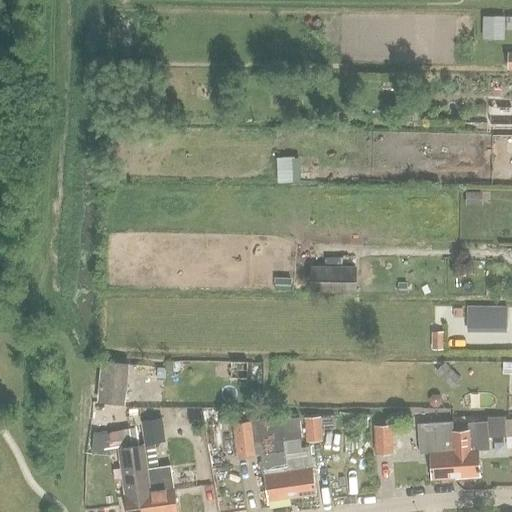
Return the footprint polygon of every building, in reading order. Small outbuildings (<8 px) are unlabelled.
[(505,40),(505,17),(483,17),(483,40),(505,40)] [(405,110),(405,121),(419,121),(418,110),(405,110)] [(278,183),(291,182),(290,159),(277,159),(278,183)] [(469,192),(468,205),(483,205),(484,192),(469,192)] [(326,258),(326,267),(342,267),(342,258),(326,258)] [(326,267),(310,267),(310,295),(356,295),(356,267),(342,267),(326,267)] [(292,279),(275,278),(275,287),(291,287),(292,279)] [(507,307),(487,307),(487,329),(507,329),(507,307)] [(444,332),(432,332),(432,350),(444,350),(444,332)] [(123,405),(127,364),(103,361),(99,403),(123,405)] [(166,369),(158,368),(157,378),(165,379),(166,369)] [(306,419),(307,443),(321,442),(319,418),(306,419)] [(480,477),(479,451),(489,451),(488,418),(452,419),(452,423),(453,438),(456,479),(480,477)] [(144,447),(166,444),(162,419),(140,422),(144,447)] [(292,499),(284,442),(282,432),(281,423),(281,419),(249,421),(249,422),(234,424),(237,459),(261,456),(262,462),(259,463),(261,474),(263,473),(268,502),(292,499)] [(284,442),(301,439),(299,421),(281,423),(282,432),(284,442),(292,499),(316,495),(312,469),(313,468),(310,448),(301,449),(300,440),(284,442)] [(431,480),(456,479),(453,438),(452,423),(418,426),(420,456),(430,454),(431,480)] [(375,457),(391,456),(390,427),(374,427),(375,457)] [(127,511),(152,511),(143,446),(119,449),(127,511)] [(143,446),(152,511),(177,511),(172,475),(164,476),(162,468),(147,470),(143,446)]
